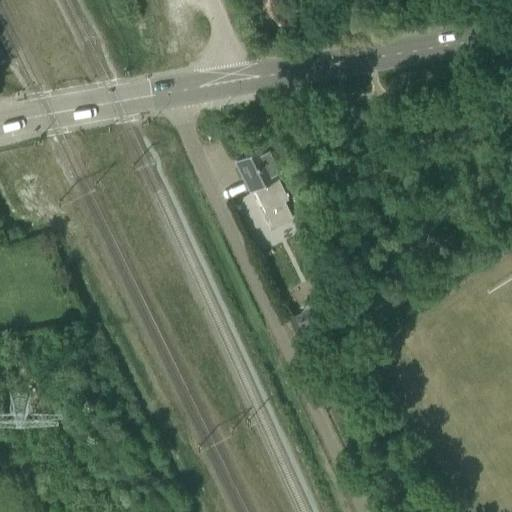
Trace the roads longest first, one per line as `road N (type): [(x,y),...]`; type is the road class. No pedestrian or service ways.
road 1 (unclassified): [(369,511),(173,91)]
road 2 (tertiary): [(245,80),(511,34)]
road 3 (tertiary): [(0,123),(173,91)]
